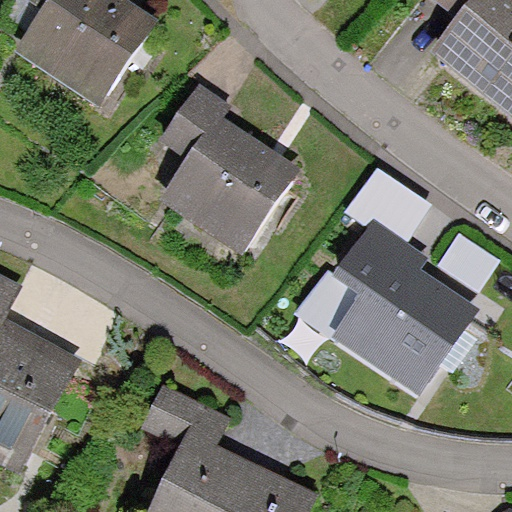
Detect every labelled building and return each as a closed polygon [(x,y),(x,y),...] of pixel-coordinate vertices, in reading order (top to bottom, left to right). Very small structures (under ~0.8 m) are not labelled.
[(21,0),(20,2),(49,20),(22,61),(112,119),(165,37),(106,0),(21,0)] [(511,0),(423,0),(422,2),(462,34),(436,67),(511,128),(511,0)] [(237,116),(203,93),(161,155),(190,175),(164,213),(249,270),(291,209),(284,204),(302,177),(229,128),(237,116)] [(410,256),(377,233),(339,288),(366,306),(338,347),(424,405),(482,320),(403,267),(410,256)] [(25,298),(0,284),(0,467),(28,483),(87,376),(6,332),(25,298)] [(237,425),(166,393),(143,444),(179,461),(155,511),(328,511),(331,508),(222,458),(237,425)]
